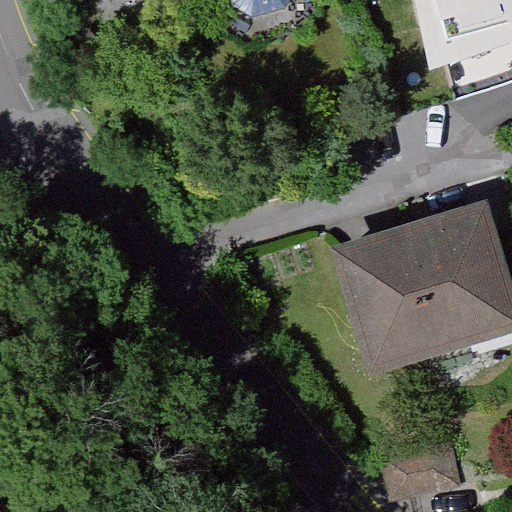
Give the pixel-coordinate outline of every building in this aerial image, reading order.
[(59,0),(65,21),(140,0),(59,0)] [(308,0),(236,0),(248,47),(316,30),(308,0)] [(511,0),(445,0),(453,26),(511,9),(511,0)] [(511,292),(490,218),(338,263),(376,391),(511,350),(511,292)] [(447,444),(384,458),(393,500),(456,487),(447,444)]
